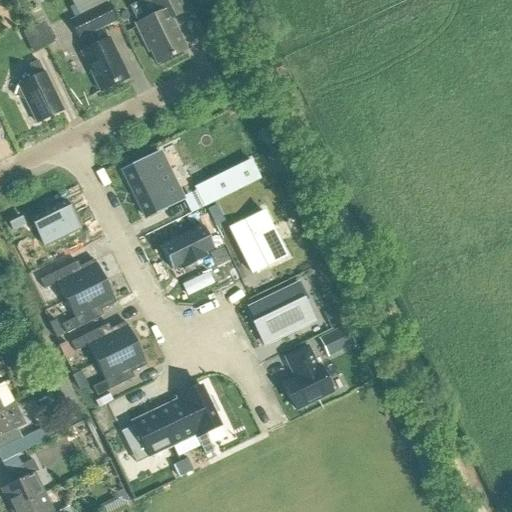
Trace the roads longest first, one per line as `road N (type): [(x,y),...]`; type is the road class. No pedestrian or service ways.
road 1 (track): [(227,0),(479,511)]
road 2 (residential): [(68,141),(158,321),(203,344)]
road 3 (residential): [(68,141),(213,70)]
